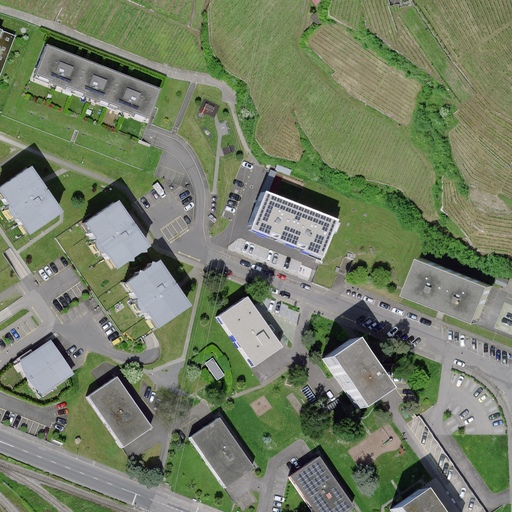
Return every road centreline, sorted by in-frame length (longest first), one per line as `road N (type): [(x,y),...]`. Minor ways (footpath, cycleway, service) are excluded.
road 1 (residential): [(511,388),(493,368),(441,342),(201,253)]
road 2 (track): [(301,0),(300,56),(423,161)]
road 3 (tertiary): [(0,441),(181,511)]
road 4 (unknown): [(441,342),(444,437),(484,496),(511,496)]
